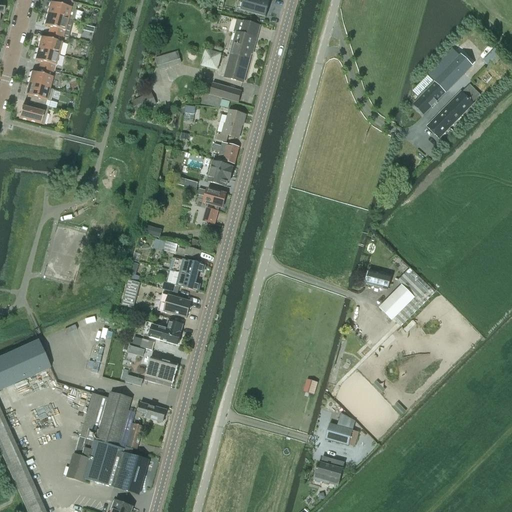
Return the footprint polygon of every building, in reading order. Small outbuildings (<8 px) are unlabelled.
[(49,3),(46,14),(72,21),(77,4),(72,3),(61,0),(56,0),(55,5),(49,3)] [(243,0),(243,4),(241,11),(245,12),(265,18),(268,6),(269,2),(264,1),(264,0),(243,0)] [(46,14),(43,26),(49,28),(47,33),(63,38),(67,39),(72,21),(46,14)] [(233,33),(236,33),(224,78),(243,83),(256,34),(258,34),(260,27),(237,21),(233,33)] [(40,38),(37,49),(59,55),(64,57),(67,45),(61,43),(63,38),(47,33),(46,39),(40,38)] [(37,49),(34,61),(40,62),(38,68),(53,72),(55,66),(59,55),(37,49)] [(222,55),(206,50),(202,66),(217,70),(222,55)] [(428,76),(435,83),(446,94),(473,68),(462,57),(455,50),(428,76)] [(178,53),(156,59),(159,70),(181,63),(178,53)] [(31,73),(28,83),(49,90),(52,78),(53,72),(38,68),(37,74),(31,73)] [(28,83),(25,96),(30,97),(29,103),(44,107),(46,101),(50,102),(53,90),(49,90),(28,83)] [(413,106),(423,117),(446,94),(435,83),(413,106)] [(241,92),(212,84),(209,95),(222,99),(238,103),(241,92)] [(460,92),(426,128),(439,139),(472,103),(461,92),(460,92)] [(156,105),(151,94),(132,102),(137,113),(156,105)] [(230,103),(222,101),(222,99),(209,95),(204,94),(201,105),(219,110),(220,107),(228,109),(230,103)] [(21,107),(18,119),(43,126),(48,108),(44,107),(29,103),(27,109),(21,107)] [(196,108),(186,106),(183,122),(193,124),(196,108)] [(229,112),(223,135),(218,134),(216,140),(226,143),(228,136),(239,139),(245,116),(229,112)] [(234,165),(239,148),(222,144),(221,147),(214,145),(212,151),(220,153),(218,160),(234,165)] [(229,182),(233,169),(231,169),(231,168),(213,163),(208,183),(226,187),(227,181),(229,182)] [(178,180),(177,186),(195,191),(197,184),(178,180)] [(222,208),(226,195),(207,190),(203,203),(210,205),(209,210),(206,209),(203,222),(214,225),(219,208),(222,208)] [(153,250),(163,252),(166,243),(155,240),(153,250)] [(172,258),(169,271),(197,278),(198,272),(203,274),(205,267),(172,258)] [(164,291),(178,294),(180,287),(198,292),(200,286),(195,285),(197,278),(169,271),(165,283),(166,283),(164,290),(164,291)] [(387,290),(391,277),(369,271),(365,285),(373,287),(374,289),(378,290),(380,288),(387,290)] [(126,280),(128,281),(137,283),(139,278),(137,277),(137,276),(127,274),(126,280)] [(140,284),(137,283),(128,281),(121,306),(133,309),(140,284)] [(393,320),(397,323),(418,302),(402,286),(379,308),(392,321),(393,320)] [(187,319),(191,302),(168,296),(163,313),(187,319)] [(179,340),(183,326),(168,322),(166,330),(151,326),(148,338),(161,341),(177,346),(178,344),(179,344),(180,340),(179,340)] [(134,338),(132,344),(140,347),(142,341),(134,338)] [(153,349),(155,341),(144,338),(141,346),(153,349)] [(37,341),(0,357),(0,453),(26,511),(44,511),(0,413),(0,390),(49,369),(37,341)] [(143,357),(144,351),(129,347),(127,353),(143,357)] [(175,377),(178,365),(151,358),(148,370),(175,377)] [(172,388),(175,377),(148,370),(145,381),(172,388)] [(141,387),(142,381),(127,376),(125,383),(141,387)] [(113,488),(136,494),(146,461),(123,454),(124,450),(118,448),(132,399),(111,393),(109,399),(93,394),(81,437),(80,437),(67,478),(83,483),(84,480),(113,488)] [(137,413),(146,415),(145,419),(163,423),(166,412),(139,405),(137,413)] [(329,424),(325,440),(348,446),(355,423),(340,415),(337,426),(329,424)] [(143,428),(134,425),(128,448),(138,450),(143,428)] [(315,476),(314,480),(337,487),(338,486),(344,463),(324,457),(322,464),(319,463),(318,463),(317,466),(315,467),(314,471),(315,472),(316,472),(315,476)] [(132,508),(114,502),(111,511),(129,511),(130,509),(131,509),(132,508)]
